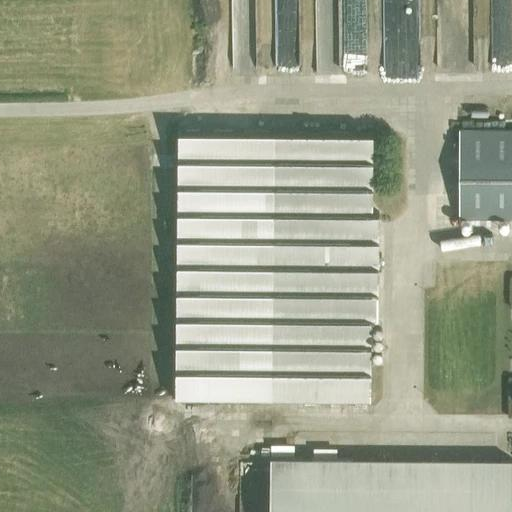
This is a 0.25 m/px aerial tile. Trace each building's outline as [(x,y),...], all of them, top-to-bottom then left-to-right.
[(459,217),(511,217),(511,129),(460,129),(459,217)] [(176,396),(370,397),(370,318),(377,318),(377,211),(371,211),(371,131),(179,130),(176,396)] [(391,315),(391,290),(383,290),(383,315),(391,315)] [(182,415),(182,448),(263,447),(262,431),(241,432),(240,418),(271,417),(271,413),(182,415)] [(509,511),(511,449),(268,447),(266,511),(509,511)]
